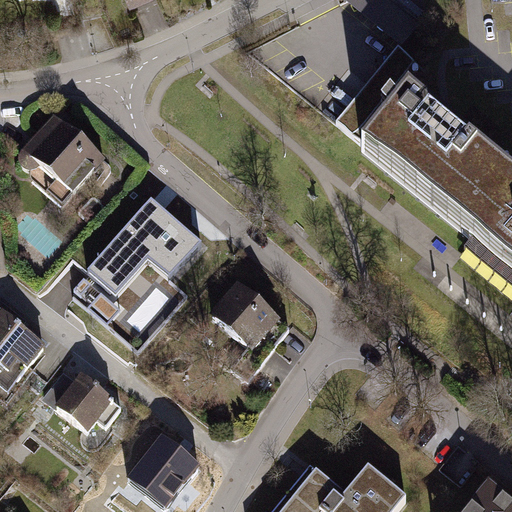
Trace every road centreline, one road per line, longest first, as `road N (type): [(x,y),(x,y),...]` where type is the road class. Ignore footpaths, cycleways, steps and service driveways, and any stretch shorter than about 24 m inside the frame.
road 1 (residential): [(118,74),(148,145),(347,321),(297,384),(221,511)]
road 2 (unknown): [(347,321),(511,467)]
road 3 (residential): [(118,74),(273,0)]
